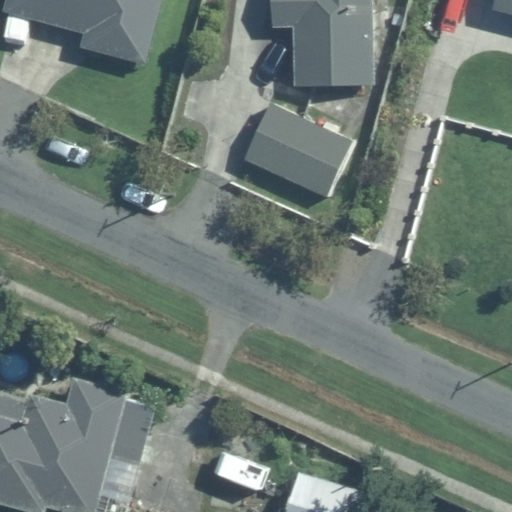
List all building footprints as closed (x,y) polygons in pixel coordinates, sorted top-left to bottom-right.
[(170,0),(10,0),(8,11),(97,32),(93,49),(156,64),(170,0)] [(373,0),(269,0),(270,25),(297,25),(296,82),(373,82),(373,0)] [(511,0),(500,0),(498,7),(511,10),(511,0)] [(267,95),(239,152),(330,196),(358,139),(267,95)] [(0,415),(0,506),(28,511),(102,511),(103,509),(118,511),(131,511),(153,404),(126,398),(129,384),(74,374),(68,403),(34,396),(29,421),(0,415)] [(364,511),(370,489),(301,471),(290,511),(364,511)]
